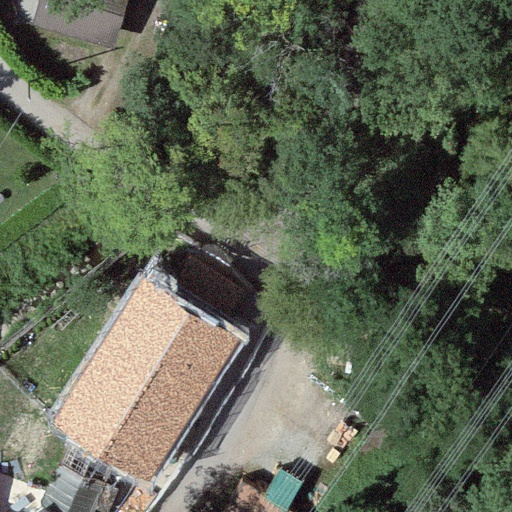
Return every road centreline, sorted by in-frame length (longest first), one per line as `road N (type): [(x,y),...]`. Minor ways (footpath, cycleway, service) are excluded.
road 1 (residential): [(0,70),(121,168),(281,278)]
road 2 (track): [(281,278),(376,331),(424,382),(464,450),(471,511)]
road 3 (unclassified): [(281,278),(316,195),(371,0)]
road 4 (unclassified): [(154,511),(281,278)]
